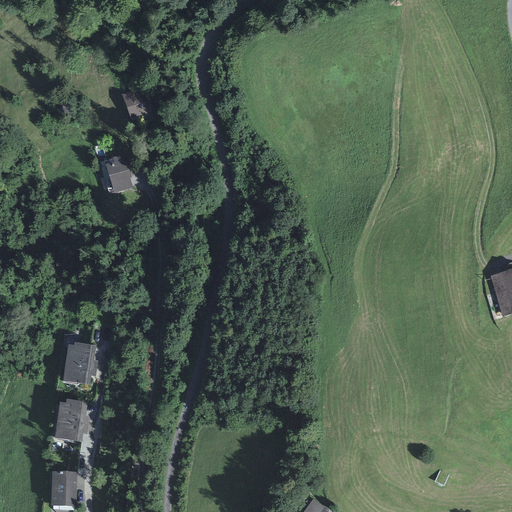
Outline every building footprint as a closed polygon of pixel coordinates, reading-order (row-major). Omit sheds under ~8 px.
[(146,88),(122,97),(131,121),(155,111),(146,88)] [(72,98),(61,100),(63,113),(74,111),(72,98)] [(126,152),(101,159),(110,193),(135,187),(126,152)] [(511,269),(492,275),(504,316),(511,313),(511,269)] [(98,344),(68,341),(63,381),(92,385),(98,344)] [(90,401),(62,398),(56,441),(85,444),(90,401)] [(52,504),(76,505),(76,471),(52,470),(52,504)] [(331,511),(308,496),(296,511),(331,511)]
